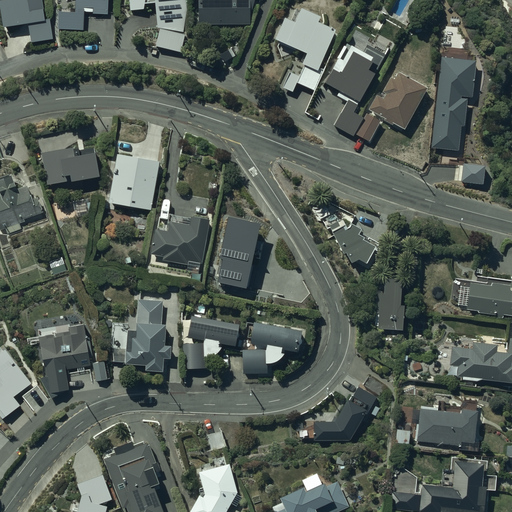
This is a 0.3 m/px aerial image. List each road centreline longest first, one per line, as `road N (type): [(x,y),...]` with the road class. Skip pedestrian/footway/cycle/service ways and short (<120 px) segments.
road 1 (residential): [(4,511),(50,451),(98,412),(137,403),(268,403),(300,393),(327,367),(341,326),(329,285),(227,123)]
road 2 (tertiary): [(227,123),(406,193),(511,222)]
road 3 (tertiary): [(0,113),(60,98),(125,97),(227,123)]
